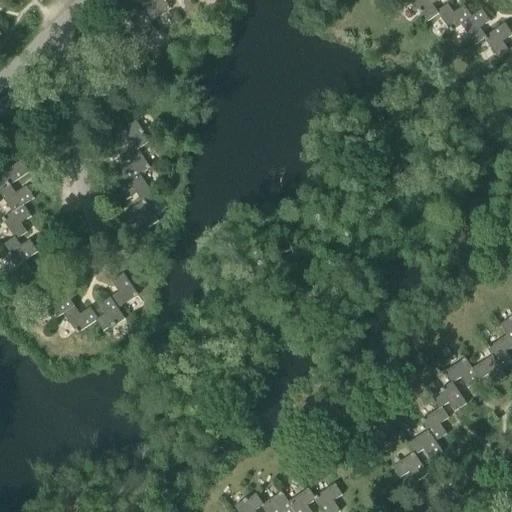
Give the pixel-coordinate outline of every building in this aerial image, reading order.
[(145,0),(150,7),(142,12),(150,24),(169,11),(164,3),(161,0),(145,0)] [(425,24),(437,16),(435,14),(437,13),(432,6),(441,0),(440,0),(416,0),(410,4),(425,24)] [(450,34),(460,26),(471,18),(463,7),(453,14),(447,5),(437,13),(435,14),(437,16),(450,34)] [(476,48),(481,43),(480,41),(485,38),(480,30),(490,23),(481,11),(471,18),(460,26),(476,48)] [(150,24),(142,12),(130,20),(136,29),(127,35),(134,47),(156,33),(150,24)] [(495,61),(507,52),(508,51),(502,43),(511,36),(511,35),(504,24),(485,38),(480,41),(481,43),(495,61)] [(130,143),(135,149),(137,152),(147,145),(141,136),(143,134),(135,123),(113,138),(121,149),(130,143)] [(120,172),(127,183),(138,176),(139,177),(149,170),(137,152),(135,149),(124,157),(130,165),(120,172)] [(0,162),(0,178),(6,188),(10,185),(10,186),(29,174),(21,162),(11,168),(5,159),(0,162)] [(135,195),(141,203),(142,205),(145,204),(153,198),(139,177),(138,176),(127,183),(117,190),(125,202),(135,195)] [(0,191),(0,196),(11,214),(12,215),(24,207),(34,201),(27,189),(17,195),(10,186),(10,185),(6,188),(0,191)] [(142,205),(141,203),(122,217),(129,228),(141,221),(147,230),(158,222),(145,204),(142,205)] [(1,221),(13,239),(15,242),(16,241),(27,234),(21,225),(31,219),(24,207),(12,215),(11,214),(1,221)] [(15,242),(13,239),(2,246),(16,267),(36,254),(29,242),(20,247),(16,241),(15,242)] [(117,293),(109,298),(117,310),(137,297),(122,275),(110,283),(117,293)] [(51,323),(63,315),(74,308),(65,296),(56,302),(50,294),(38,302),(51,323)] [(103,316),(97,320),(94,322),(95,323),(102,334),(123,319),(117,310),(109,298),(97,307),(103,316)] [(74,308),(63,315),(76,335),(95,323),(94,322),(97,320),(90,309),(79,316),(74,308)] [(511,319),(499,327),(506,337),(511,346),(511,319)] [(486,350),(491,358),(500,372),(501,371),(511,363),(511,362),(506,353),(511,348),(511,346),(506,337),(486,350)] [(491,358),(472,370),(479,381),(487,376),(494,386),(506,378),(501,371),(500,372),(491,358)] [(438,410),(441,408),(448,404),(454,413),(466,405),(452,384),(460,379),(467,389),(479,381),(472,370),(471,370),(464,360),(443,374),(450,385),(439,392),(440,393),(431,399),(438,410)] [(420,422),(426,433),(428,432),(435,443),(446,435),(439,425),(448,419),(441,408),(438,410),(420,422)] [(406,446),(412,456),(414,455),(415,456),(423,451),(430,461),(442,453),(435,443),(428,432),(426,433),(406,446)] [(414,455),(412,456),(393,469),(400,479),(409,473),(415,483),(428,476),(415,456),(414,455)] [(314,499),(315,502),(322,511),(339,511),(333,502),(342,496),(334,485),(314,499)] [(287,504),(292,511),(310,511),(307,507),(315,502),(314,499),(307,490),(287,504)] [(281,494),(262,507),(261,508),(263,511),(292,511),(287,504),(281,494)] [(234,509),(235,511),(254,511),(261,508),(262,507),(254,496),(234,509)]
